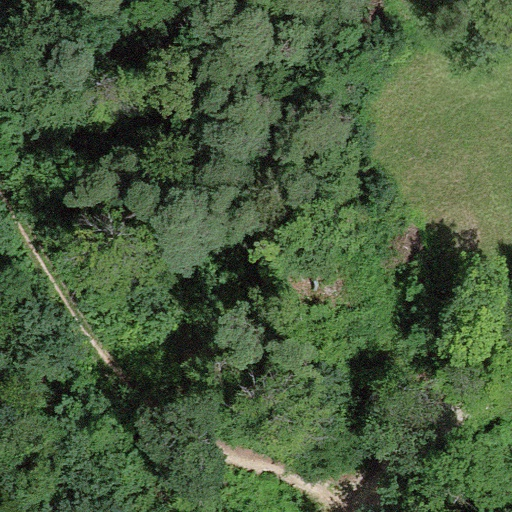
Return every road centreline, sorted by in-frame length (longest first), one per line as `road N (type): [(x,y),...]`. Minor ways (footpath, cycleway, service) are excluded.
road 1 (track): [(0,196),(92,354),(139,411),(212,459),(327,511)]
road 2 (track): [(348,511),(511,369)]
